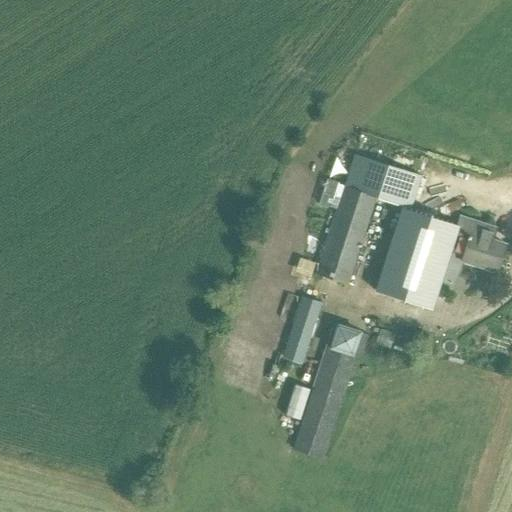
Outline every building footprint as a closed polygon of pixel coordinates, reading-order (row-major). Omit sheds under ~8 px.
[(423,179),(356,157),(318,277),(348,286),(376,197),(404,206),(377,293),(433,311),(453,250),(467,254),(464,262),(499,273),(507,247),(487,240),(491,229),(462,219),(459,228),(412,213),(423,179)] [(283,359),(306,366),(325,303),(303,298),(283,359)] [(335,323),(296,442),(326,450),(363,333),(335,323)] [(375,346),(391,350),(396,335),(381,331),(375,346)] [(413,334),(404,332),(402,339),(411,342),(413,334)]
